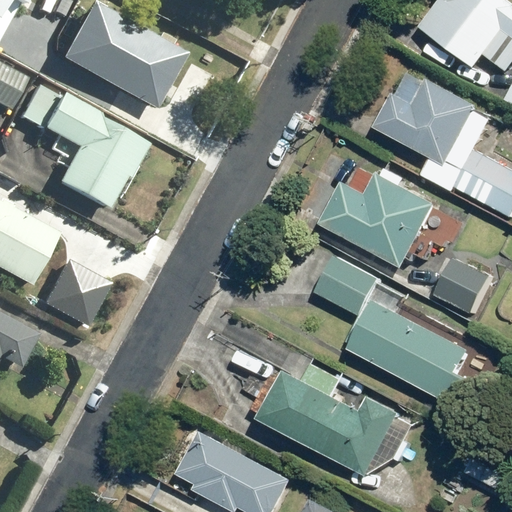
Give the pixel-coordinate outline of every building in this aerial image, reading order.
[(0,0),(0,41),(1,42),(23,4),(31,9),(36,0),(0,0)] [(511,0),(443,0),(425,24),(429,27),(482,68),(492,56),(511,72),(511,0)] [(93,1),(62,57),(103,79),(92,97),(142,124),(152,106),(157,109),(188,52),(93,1)] [(27,78),(0,63),(0,103),(10,109),(27,78)] [(401,95),(382,128),(438,160),(430,175),(460,192),(462,188),(511,216),(511,166),(482,149),(501,116),(435,78),(433,82),(418,73),(404,97),(401,95)] [(38,85),(22,115),(59,136),(53,147),(61,152),(57,160),(67,166),(59,180),(110,208),(127,176),(131,177),(150,143),(99,116),(101,112),(64,92),(61,97),(38,85)] [(352,182),(329,224),(410,267),(444,204),(387,173),(375,195),(352,182)] [(0,268),(31,285),(61,232),(0,198),(0,268)] [(389,282),(343,256),(323,293),(369,319),(389,282)] [(495,276),(460,259),(441,297),(476,314),(495,276)] [(68,262),(48,302),(92,324),(112,284),(68,262)] [(498,367),(385,300),(357,348),(470,414),(498,367)] [(40,334),(0,312),(0,357),(1,356),(21,368),(40,334)] [(296,371),(268,417),(373,476),(402,462),(425,423),(377,396),(368,412),(340,396),(349,380),(316,361),(307,377),(296,371)] [(280,511),(299,479),(205,429),(181,473),(202,484),(199,489),(241,511),(243,511),(245,509),(251,511),(280,511)] [(487,511),(466,499),(458,511),(487,511)] [(343,511),(321,500),(314,511),(343,511)]
